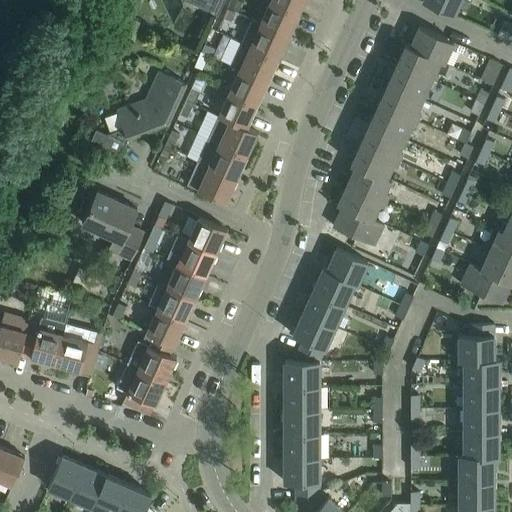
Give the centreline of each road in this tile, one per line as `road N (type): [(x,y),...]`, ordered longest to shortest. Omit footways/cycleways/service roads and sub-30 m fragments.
road 1 (residential): [(209,445),(217,381),(285,243),(297,145),(367,0)]
road 2 (residential): [(15,511),(52,424),(73,408),(159,446),(209,445)]
road 3 (residential): [(390,0),(511,53)]
